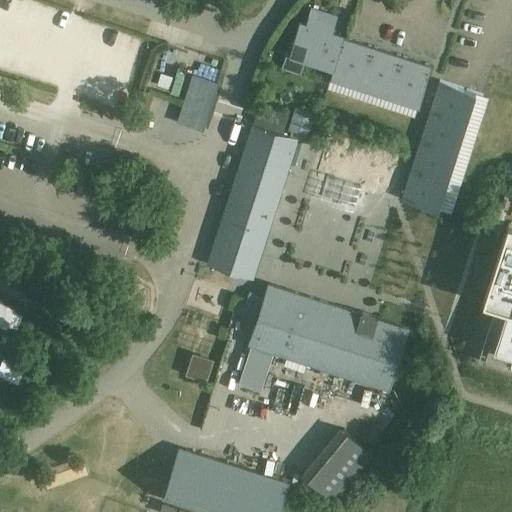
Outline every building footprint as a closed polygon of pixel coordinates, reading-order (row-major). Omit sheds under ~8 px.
[(343,39),(344,37),(331,34),(334,26),(309,18),(306,25),(299,23),(290,51),(287,50),(281,67),(300,73),(305,58),(332,67),(333,67),(343,39)] [(333,67),(332,67),(330,74),(331,75),(344,79),(356,43),(343,39),(333,67)] [(356,43),(344,79),(359,84),(371,48),(356,43)] [(371,48),(359,84),(374,89),(386,53),(371,48)] [(386,53),(374,89),(389,93),(401,57),(386,53)] [(401,57),(389,93),(404,98),(416,62),(401,57)] [(416,62),(404,98),(418,103),(419,103),(431,67),(416,62)] [(191,74),(176,121),(203,130),(218,82),(191,74)] [(434,97),(470,109),(475,93),(475,92),(439,81),(434,97)] [(470,109),(434,97),(428,114),(464,126),(470,109)] [(295,108),(288,129),(307,135),(314,114),(295,108)] [(464,126),(428,114),(423,131),(459,143),(464,126)] [(252,124),(232,186),(278,201),(297,139),(252,124)] [(459,143),(423,131),(418,148),(453,159),(459,143)] [(453,159),(418,148),(412,164),(448,176),(453,159)] [(448,176),(412,164),(407,181),(443,193),(448,176)] [(443,193),(407,181),(401,198),(437,210),(437,209),(443,193)] [(267,233),(278,201),(232,186),(222,218),(230,221),(218,258),(247,267),(259,230),(267,233)] [(504,239),(485,300),(497,304),(491,324),(496,325),(485,360),(511,368),(511,223),(509,222),(504,239)] [(272,352),(388,390),(408,329),(377,319),(378,317),(376,316),(376,317),(362,313),(362,312),(361,311),(360,314),(268,284),(249,345),(251,345),(272,352)] [(0,335),(11,317),(0,310),(0,335)] [(251,345),(238,383),(259,390),(272,352),(251,345)] [(0,375),(17,381),(24,363),(0,354),(0,375)] [(208,362),(194,358),(190,375),(204,379),(208,362)] [(354,407),(354,396),(337,396),(337,407),(354,407)] [(185,450),(176,476),(170,474),(163,498),(195,508),(195,507),(210,511),(278,511),(288,483),(185,450)]
